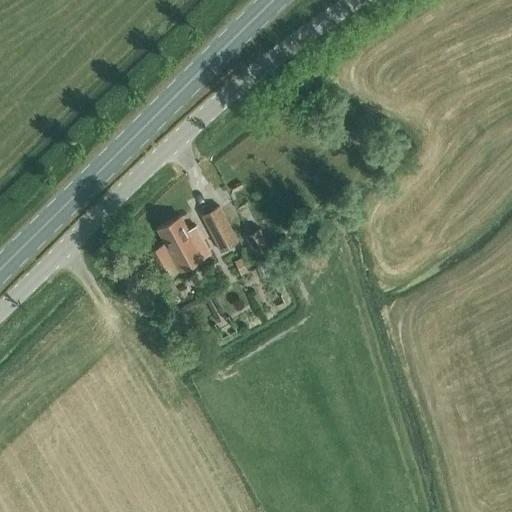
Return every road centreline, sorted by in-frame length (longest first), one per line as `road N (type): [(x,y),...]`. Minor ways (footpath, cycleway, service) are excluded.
road 1 (unclassified): [(0,311),(172,142),(356,0)]
road 2 (primary): [(0,268),(272,0)]
